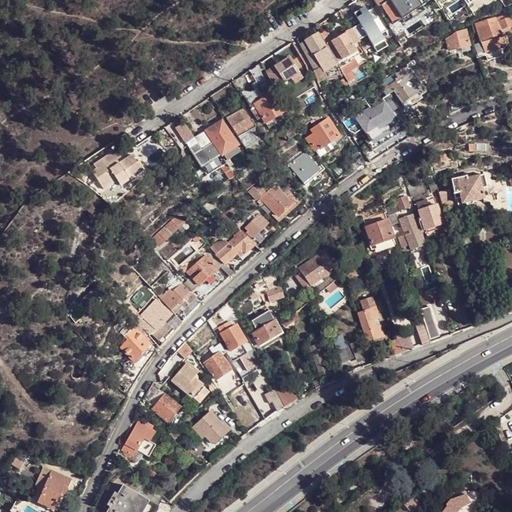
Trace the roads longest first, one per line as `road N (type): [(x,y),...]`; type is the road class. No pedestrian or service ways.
road 1 (residential): [(82,511),(149,372),(190,327),(317,210),(447,122),(511,98)]
road 2 (residential): [(511,317),(320,398),(228,458),(180,511)]
road 3 (primary): [(511,341),(393,409),(255,511)]
road 4 (residential): [(340,0),(134,137)]
road 5 (track): [(375,511),(383,486),(505,405),(509,388),(489,352)]
